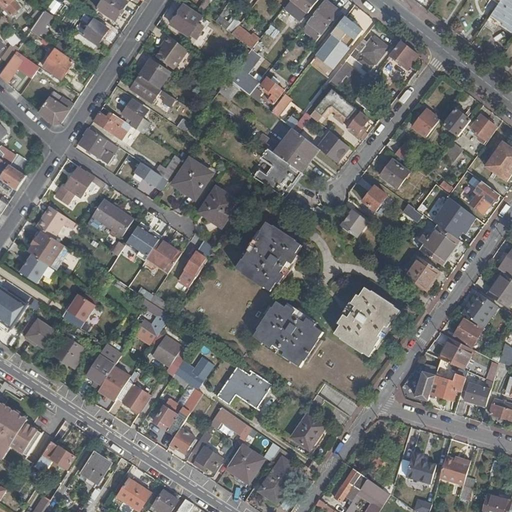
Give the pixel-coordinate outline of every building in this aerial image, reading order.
[(0,0),(0,6),(10,19),(21,9),(14,0),(0,0)] [(56,14),(63,3),(57,0),(54,0),(49,9),(56,14)] [(126,4),(119,0),(103,0),(96,10),(114,22),(126,4)] [(309,14),(319,1),(318,0),(292,0),(291,1),(309,14)] [(511,0),(500,0),(499,1),(490,15),(503,23),(502,26),(511,32),(511,31),(511,0)] [(330,7),(324,2),(308,22),(323,34),(340,13),(331,5),(330,7)] [(202,20),(185,8),(171,27),(189,39),(202,20)] [(225,8),(215,23),(231,36),(237,28),(229,21),(226,25),(222,22),(230,12),(225,8)] [(44,12),(42,15),(31,31),(39,37),(43,33),(46,35),(49,31),(46,28),(54,17),(45,11),(44,12)] [(346,18),(334,33),(327,42),(332,46),(337,39),(340,41),(346,34),(356,42),(364,32),(346,18)] [(97,46),(108,30),(94,21),(83,36),(97,46)] [(275,38),(281,31),(273,24),(267,32),(275,38)] [(231,36),(232,36),(245,47),(250,51),(259,39),(253,35),(251,38),(238,28),(237,28),(231,36)] [(16,32),(8,37),(13,46),(21,41),(16,32)] [(72,39),(92,53),(97,47),(76,33),(72,39)] [(163,42),(166,45),(156,59),(174,72),(187,52),(167,36),(163,42)] [(368,47),(363,42),(351,57),(365,68),(371,72),(389,48),(375,38),(368,47)] [(252,52),(248,57),(229,81),(239,89),(250,97),(251,96),(256,89),(260,83),(251,76),(263,60),(257,55),(264,46),(259,42),(252,52)] [(58,43),(55,48),(56,49),(63,54),(66,49),(58,43)] [(419,57),(402,43),(391,56),(409,70),(419,57)] [(72,63),(55,51),(56,49),(55,48),(50,45),(47,49),(50,51),(46,56),(53,60),(46,70),(61,80),(72,63)] [(250,51),(245,47),(241,52),(248,57),(252,52),(250,51)] [(353,52),(347,47),(333,65),(339,70),(353,52)] [(10,49),(1,61),(7,65),(15,55),(16,53),(10,49)] [(15,55),(7,65),(0,76),(0,77),(7,84),(22,62),(15,55)] [(172,76),(151,62),(141,77),(161,91),(162,91),(172,76)] [(352,69),(346,64),(335,77),(342,82),(352,69)] [(132,85),(129,90),(152,105),(161,91),(141,77),(134,86),(132,85)] [(268,100),(274,105),(284,92),(268,79),(262,86),(270,93),(268,95),(271,97),(268,100)] [(227,83),(219,93),(230,101),(239,89),(229,81),(228,82),(227,83)] [(257,101),(262,94),(256,89),(251,96),(257,101)] [(162,91),(161,91),(152,105),(158,109),(161,105),(170,111),(177,101),(162,91)] [(312,119),(319,125),(331,110),(334,108),(349,120),(357,110),(333,91),(312,119)] [(61,99),(53,93),(40,112),(51,123),(54,126),(55,126),(57,126),(58,126),(59,126),(59,125),(61,124),(68,112),(69,113),(74,106),(62,98),(61,99)] [(291,100),(285,95),(271,113),(277,118),(291,100)] [(359,96),(355,100),(381,120),(384,115),(376,109),(383,100),(376,95),(369,103),(359,96)] [(123,116),(133,122),(130,127),(143,135),(148,128),(141,123),(143,118),(138,114),(142,108),(132,102),(123,116)] [(287,115),(282,121),(293,130),(303,118),(294,111),(289,117),(287,115)] [(428,111),(414,127),(427,137),(440,121),(428,111)] [(456,111),(444,126),(459,138),(471,122),(456,111)] [(99,114),(94,122),(115,137),(121,128),(124,123),(110,113),(106,119),(99,114)] [(306,114),(303,118),(293,130),(294,131),(299,134),(311,118),(306,114)] [(370,121),(361,114),(348,130),(360,139),(367,130),(368,131),(371,127),(368,124),(370,121)] [(470,132),(479,139),(478,140),(485,146),(497,129),(482,117),(470,132)] [(192,128),(182,121),(177,128),(187,134),(192,128)] [(129,126),(124,123),(121,128),(125,131),(129,126)] [(125,131),(121,128),(115,137),(119,140),(125,131)] [(102,149),(106,143),(88,130),(85,136),(79,145),(106,163),(111,155),(102,149)] [(294,131),(276,156),(300,174),(318,149),(299,134),(294,131)] [(331,134),(320,148),(338,162),(349,148),(331,134)] [(263,136),(258,143),(269,151),(273,154),(278,147),(263,136)] [(405,143),(401,149),(396,156),(406,164),(408,165),(414,158),(412,156),(416,151),(405,143)] [(511,175),(511,149),(503,143),(486,167),(507,182),(511,175)] [(460,151),(452,146),(442,158),(450,163),(460,151)] [(321,151),(318,149),(300,174),(301,175),(303,176),(321,151)] [(268,177),(260,172),(255,179),(260,182),(283,198),(292,185),(293,186),(301,175),(300,174),(276,156),(273,154),(269,151),(263,160),(274,168),(268,177)] [(165,169),(159,166),(154,173),(168,182),(182,162),(174,156),(166,169),(165,169)] [(0,159),(0,166),(5,171),(0,178),(0,179),(9,185),(17,191),(26,177),(0,159)] [(191,160),(174,184),(181,189),(184,188),(186,189),(197,196),(211,176),(199,167),(199,166),(191,160)] [(409,174),(393,161),(381,177),(398,190),(409,174)] [(422,168),(419,173),(426,178),(430,173),(426,171),(422,168)] [(82,200),(93,183),(102,189),(106,184),(91,174),(90,176),(79,169),(66,188),(62,186),(55,197),(69,206),(76,196),(82,200)] [(153,172),(146,183),(160,193),(168,182),(154,173),(153,172)] [(0,187),(5,191),(9,185),(0,179),(0,187)] [(445,180),(441,185),(451,193),(455,188),(445,180)] [(493,205),(494,205),(501,196),(483,183),(476,193),(478,195),(471,205),(485,215),(493,205)] [(435,185),(417,210),(423,215),(431,221),(437,213),(428,206),(440,189),(435,185)] [(181,189),(180,191),(193,201),(197,196),(186,189),(184,188),(181,189)] [(388,197),(376,188),(365,202),(376,212),(388,197)] [(218,190),(202,213),(210,218),(222,227),(238,204),(218,190)] [(466,239),(482,215),(452,196),(436,220),(466,239)] [(133,220),(104,200),(92,217),(122,237),(133,220)] [(402,213),(416,223),(423,215),(417,210),(416,210),(408,204),(402,213)] [(78,225),(50,206),(37,227),(44,232),(56,240),(66,225),(74,231),(78,225)] [(369,223),(352,210),(340,226),(357,238),(369,223)] [(210,218),(208,221),(222,230),(224,228),(222,227),(210,218)] [(302,246),(296,242),(297,240),(274,225),(273,227),(267,223),(261,232),(262,233),(256,241),(259,243),(251,254),(249,253),(244,260),(243,260),(237,269),(243,274),(243,275),(264,289),(266,288),(271,292),(277,284),(279,286),(298,256),(296,255),(302,246)] [(161,239),(140,224),(127,243),(148,258),(161,239)] [(420,241),(425,244),(420,251),(439,264),(445,256),(449,258),(461,241),(439,226),(429,239),(424,236),(420,241)] [(32,246),(33,247),(30,253),(33,255),(50,266),(53,268),(67,247),(56,240),(44,232),(40,238),(38,237),(32,246)] [(148,258),(147,259),(169,273),(182,254),(161,239),(148,258)] [(123,241),(121,240),(114,249),(116,251),(123,241)] [(127,244),(123,241),(116,251),(120,253),(127,244)] [(193,278),(205,259),(208,261),(215,250),(203,242),(197,251),(198,251),(192,259),(189,257),(186,262),(189,264),(182,274),(189,280),(191,277),(193,278)] [(498,262),(502,266),(499,271),(503,273),(511,279),(511,252),(509,257),(504,253),(498,262)] [(33,255),(21,273),(37,284),(50,266),(33,255)] [(440,273),(419,258),(404,278),(425,292),(434,279),(435,280),(440,273)] [(511,279),(503,273),(487,295),(507,309),(511,302),(511,279)] [(435,280),(434,279),(425,292),(427,294),(436,281),(435,280)] [(363,355),(364,353),(371,358),(377,349),(376,348),(382,340),(379,338),(387,328),(389,329),(395,321),(396,321),(402,312),(395,307),(395,306),(373,291),(372,292),(366,288),(360,297),(358,296),(338,324),(341,326),(335,334),(342,339),(341,340),(363,355)] [(473,302),(471,301),(461,314),(479,326),(482,328),(488,319),(491,321),(500,309),(479,294),(473,302)] [(69,311),(68,310),(63,318),(81,330),(96,306),(80,295),(69,311)] [(154,295),(149,302),(171,317),(175,310),(154,295)] [(304,362),(305,363),(318,343),(320,340),(320,339),(323,333),(316,328),(317,326),(307,319),(305,323),(295,316),(297,312),(288,306),(286,308),(278,303),(273,309),(272,308),(270,311),(258,330),(259,331),(255,338),(272,350),(274,347),(285,353),(283,357),(300,368),(304,362)] [(21,313),(7,304),(0,313),(0,322),(10,329),(21,313)] [(162,312),(158,318),(148,332),(157,338),(171,318),(162,312)] [(32,318),(22,332),(31,338),(30,339),(44,349),(54,333),(40,324),(32,318)] [(454,336),(467,344),(465,347),(470,349),(483,329),(482,328),(479,326),(477,329),(464,320),(454,336)] [(169,368),(167,372),(174,376),(175,375),(183,362),(190,352),(167,337),(153,357),(169,368)] [(465,347),(451,340),(440,360),(441,361),(465,371),(475,352),(470,349),(465,347)] [(86,353),(67,341),(56,357),(75,369),(86,353)] [(511,349),(505,344),(502,357),(500,363),(511,366),(511,349)] [(106,347),(100,356),(116,367),(123,357),(106,347)] [(500,363),(502,357),(495,354),(491,361),(494,362),(499,365),(500,363)] [(116,367),(100,356),(87,376),(97,382),(94,386),(100,390),(113,371),(116,367)] [(195,370),(183,362),(175,375),(198,391),(203,383),(191,375),(195,370)] [(489,382),(494,384),(499,365),(494,362),(488,381),(489,382)] [(250,377),(238,369),(219,397),(229,405),(236,395),(257,408),(271,386),(253,374),(250,377)] [(100,390),(99,392),(114,402),(116,399),(127,382),(128,381),(113,371),(100,390)] [(421,373),(414,397),(429,402),(431,394),(436,378),(436,377),(421,373)] [(165,407),(154,422),(175,436),(181,428),(203,395),(198,391),(175,375),(174,376),(171,380),(195,396),(185,411),(183,409),(179,416),(165,407)] [(454,383),(436,378),(431,394),(454,401),(457,392),(462,394),(466,379),(457,376),(454,383)] [(150,397),(127,382),(116,399),(139,413),(150,397)] [(470,384),(465,401),(487,407),(494,384),(489,382),(487,389),(470,384)] [(329,404),(322,398),(314,409),(322,414),(329,404)] [(511,404),(496,400),(494,405),(490,416),(511,422),(511,404)] [(0,405),(0,458),(4,461),(13,448),(30,459),(44,437),(27,426),(30,422),(5,407),(4,408),(0,405)] [(215,417),(245,437),(251,428),(221,407),(215,417)] [(325,428),(308,416),(291,439),(311,453),(323,436),(321,434),(325,428)] [(181,428),(175,436),(167,448),(174,452),(176,448),(185,454),(195,438),(181,428)] [(209,439),(203,435),(199,440),(205,444),(209,439)] [(220,458),(204,447),(205,444),(199,440),(192,452),(198,456),(193,463),(204,470),(206,467),(212,472),(220,460),(220,458)] [(48,450),(42,459),(37,466),(48,473),(55,461),(52,460),(60,449),(52,444),(48,450)] [(274,444),(265,456),(272,461),(280,448),(276,445),(274,444)] [(242,447),(228,468),(248,481),(262,461),(242,447)] [(294,458),(280,448),(272,461),(269,465),(272,467),(281,454),(291,461),(294,458)] [(60,449),(52,460),(55,461),(68,470),(75,459),(60,449)] [(406,477),(430,484),(436,465),(422,461),(423,455),(413,452),(406,477)] [(380,456),(376,453),(364,471),(368,474),(380,456)] [(82,474),(88,479),(85,484),(94,490),(98,485),(99,485),(112,466),(95,455),(82,474)] [(387,461),(380,456),(368,474),(379,482),(376,486),(391,496),(393,488),(381,479),(391,466),(386,462),(387,461)] [(455,460),(446,458),(439,480),(463,488),(466,479),(471,463),(462,460),(461,462),(455,460)] [(267,480),(268,481),(261,491),(277,502),(287,488),(285,486),(297,468),(282,459),(267,480)] [(341,504),(354,486),(362,490),(362,489),(368,481),(368,480),(355,471),(335,499),(341,504)] [(466,479),(463,488),(460,499),(468,502),(474,481),(466,479)] [(151,495),(130,481),(118,498),(140,511),(151,495)] [(368,481),(362,489),(385,505),(391,497),(391,496),(376,486),(368,481)] [(102,491),(99,489),(92,500),(95,502),(102,491)] [(163,492),(153,507),(159,511),(170,511),(178,501),(163,492)] [(50,501),(43,496),(39,503),(46,507),(50,501)] [(511,502),(489,496),(484,511),(511,511),(511,502)] [(356,511),(363,503),(356,498),(346,511),(356,511)] [(190,511),(194,506),(185,500),(177,511),(190,511)] [(320,501),(317,506),(326,511),(333,511),(327,507),(327,506),(320,501)]
